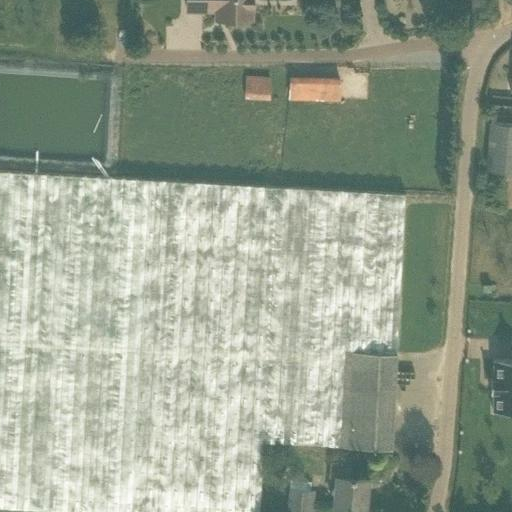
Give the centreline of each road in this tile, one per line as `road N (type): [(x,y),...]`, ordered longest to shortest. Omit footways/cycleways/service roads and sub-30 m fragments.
road 1 (unclassified): [(432,511),(443,462),(471,88),(489,41),(511,32)]
road 2 (track): [(489,41),(336,58),(0,49)]
